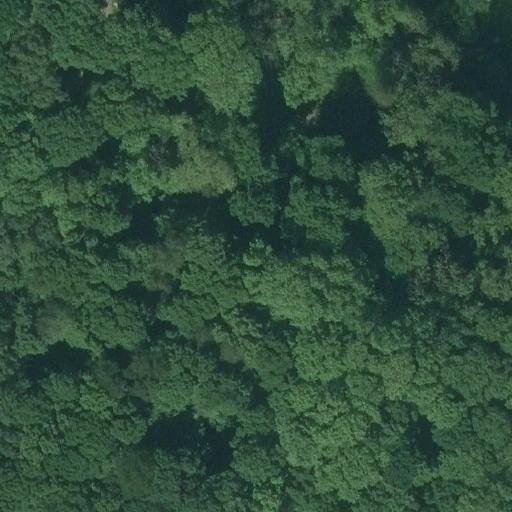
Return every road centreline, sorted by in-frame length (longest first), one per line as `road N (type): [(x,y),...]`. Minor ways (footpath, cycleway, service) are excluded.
road 1 (track): [(102,0),(100,39),(82,71),(0,152)]
road 2 (track): [(0,402),(33,441),(38,470),(2,511)]
